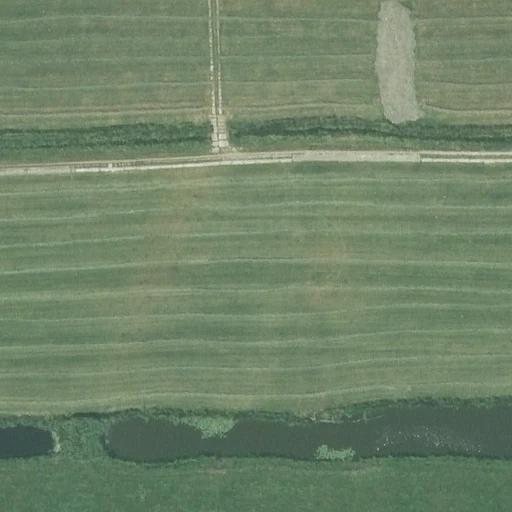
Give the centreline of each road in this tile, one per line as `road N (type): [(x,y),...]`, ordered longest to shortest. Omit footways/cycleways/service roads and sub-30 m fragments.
road 1 (track): [(511,157),(219,159),(0,172)]
road 2 (track): [(219,159),(213,0)]
